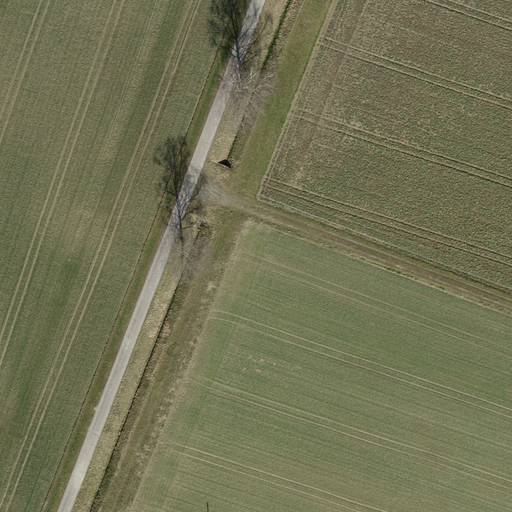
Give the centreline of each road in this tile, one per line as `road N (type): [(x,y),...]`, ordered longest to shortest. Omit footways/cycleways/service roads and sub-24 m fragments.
road 1 (track): [(66,511),(262,0)]
road 2 (track): [(511,304),(191,184)]
